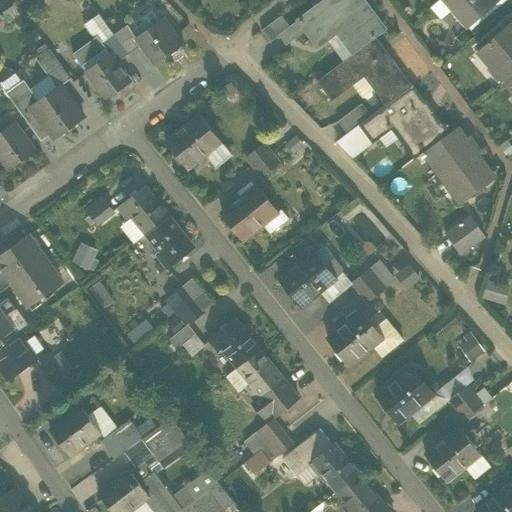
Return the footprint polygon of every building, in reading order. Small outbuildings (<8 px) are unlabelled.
[(337,25),(356,51),(370,41),(376,37),(386,30),(365,2),(354,11),(349,4),(352,1),(351,0),(324,0),(297,20),(305,31),(314,42),(337,25)] [(354,11),(365,2),(363,0),(351,0),(352,1),(349,4),(354,11)] [(445,0),(468,26),(499,0),(445,0)] [(84,24),(94,38),(98,36),(102,42),(114,34),(99,13),(84,24)] [(164,18),(159,22),(168,34),(173,31),(164,18)] [(278,34),(286,45),(305,31),(297,20),(278,34)] [(511,20),(477,50),(503,81),(511,73),(511,20)] [(141,45),(155,65),(183,45),(173,31),(168,34),(159,22),(136,38),(141,45)] [(126,25),(114,34),(128,54),(141,45),(136,38),(126,25)] [(335,33),(352,55),(356,51),(337,25),(314,42),(317,47),(335,33)] [(114,34),(102,42),(110,53),(117,62),(128,54),(114,34)] [(85,71),(110,53),(102,42),(98,36),(94,38),(73,54),(85,71)] [(381,55),(386,52),(376,37),(370,41),(381,55)] [(364,73),(387,103),(412,85),(386,52),(381,55),(370,41),(356,51),(352,55),(317,81),(330,99),(364,73)] [(50,75),(59,86),(61,85),(71,78),(49,49),(37,58),(50,75)] [(117,62),(110,53),(85,71),(106,99),(130,82),(117,62)] [(364,73),(330,99),(331,101),(364,76),(385,105),(387,103),(364,73)] [(511,73),(503,81),(511,90),(511,73)] [(31,89),(36,95),(39,100),(59,86),(50,75),(31,89)] [(6,92),(41,140),(51,133),(54,137),(84,116),(61,85),(59,86),(39,100),(36,102),(32,97),(36,95),(31,89),(24,80),(6,92)] [(441,124),(412,85),(387,103),(385,105),(370,116),(359,124),(373,141),(391,127),(398,137),(402,134),(418,156),(424,152),(448,134),(446,131),(447,125),(441,124)] [(338,121),(347,133),(359,124),(370,116),(361,103),(338,121)] [(0,132),(15,122),(8,112),(0,117),(0,132)] [(166,141),(187,168),(204,154),(221,140),(201,113),(166,141)] [(0,132),(0,156),(10,170),(36,151),(15,122),(0,132)] [(351,157),(373,141),(359,124),(347,133),(336,141),(351,157)] [(457,127),(448,134),(424,152),(439,173),(445,169),(457,184),(450,189),(460,202),(494,177),(457,127)] [(402,134),(398,137),(415,159),(418,156),(402,134)] [(233,154),(221,140),(204,154),(216,168),(233,154)] [(246,156),(254,167),(272,152),(264,142),(246,156)] [(281,164),(272,152),(254,167),(263,179),(281,164)] [(222,212),(243,239),(262,224),(278,211),(256,184),(222,212)] [(133,216),(147,233),(169,216),(145,186),(118,207),(128,219),(133,216)] [(87,210),(98,224),(114,211),(103,198),(87,210)] [(281,208),(278,211),(262,224),(270,234),(289,218),(281,208)] [(446,232),(460,251),(485,233),(471,214),(446,232)] [(147,233),(133,216),(128,219),(120,226),(134,243),(147,233)] [(193,246),(169,216),(147,233),(161,252),(156,256),(166,268),(193,246)] [(13,285),(25,301),(39,291),(42,296),(62,281),(29,236),(0,256),(0,266),(1,268),(13,285)] [(81,243),(72,262),(89,270),(98,251),(81,243)] [(279,279),(300,306),(320,291),(336,278),(322,260),(314,251),(279,279)] [(328,256),(322,260),(336,278),(342,273),(345,270),(335,257),(331,260),(328,256)] [(395,275),(407,288),(420,276),(408,263),(395,275)] [(349,281),(358,293),(379,276),(370,265),(349,281)] [(0,294),(13,285),(1,268),(0,268),(0,294)] [(327,300),(349,281),(342,273),(336,278),(320,291),(327,300)] [(389,288),(379,276),(358,293),(368,305),(389,288)] [(193,299),(203,290),(193,278),(183,286),(193,299)] [(485,279),(481,296),(504,302),(509,285),(485,279)] [(89,289),(103,309),(114,301),(100,281),(89,289)] [(167,299),(177,312),(193,299),(183,286),(167,299)] [(203,290),(193,299),(203,311),(213,303),(203,290)] [(39,291),(25,301),(28,306),(42,296),(39,291)] [(7,298),(0,303),(0,308),(6,317),(16,311),(7,298)] [(203,311),(193,299),(177,312),(187,324),(203,311)] [(0,342),(16,331),(6,317),(0,308),(0,342)] [(325,338),(347,365),(382,337),(361,310),(325,338)] [(165,321),(175,334),(177,331),(187,324),(177,312),(165,321)] [(127,334),(135,345),(155,329),(146,319),(127,334)] [(222,348),(237,366),(259,349),(235,319),(209,339),(218,351),(222,348)] [(203,345),(187,324),(177,331),(175,334),(172,336),(188,357),(203,345)] [(36,360),(16,331),(0,342),(0,368),(8,380),(36,360)] [(457,343),(470,361),(484,350),(471,333),(457,343)] [(259,348),(259,349),(237,366),(236,366),(250,384),(246,387),(256,399),(252,402),(264,417),(275,409),(278,413),(298,397),(259,348)] [(42,367),(56,388),(77,373),(62,353),(42,367)] [(246,387),(250,384),(236,366),(225,375),(239,393),(246,387)] [(377,396),(399,423),(434,395),(412,368),(377,396)] [(56,388),(63,397),(83,383),(77,373),(56,388)] [(449,399),(457,409),(474,395),(466,385),(449,399)] [(474,395),(482,405),(492,398),(484,388),(474,395)] [(482,405),(474,395),(457,409),(465,419),(482,405)] [(101,405),(88,415),(100,432),(105,438),(119,428),(101,405)] [(50,430),(69,455),(100,432),(88,415),(81,406),(50,430)] [(151,417),(133,429),(140,438),(142,439),(158,427),(151,417)] [(142,439),(158,461),(189,440),(172,417),(158,427),(142,439)] [(244,440),(255,453),(260,449),(267,444),(282,432),(283,431),(272,418),(244,440)] [(102,441),(114,458),(140,438),(133,429),(127,422),(119,428),(105,438),(102,441)] [(446,481),(465,466),(480,454),(475,447),(465,435),(459,427),(425,455),(446,481)] [(297,476),(310,465),(308,464),(333,444),(320,428),(283,458),(297,476)] [(465,435),(475,447),(483,441),(473,428),(465,435)] [(282,432),(267,444),(277,458),(293,445),(282,432)] [(142,439),(124,451),(135,466),(143,460),(149,468),(158,461),(142,439)] [(334,442),(333,444),(308,464),(310,465),(318,476),(323,473),(337,490),(358,473),(334,442)] [(271,462),(277,458),(267,444),(260,449),(271,462)] [(490,465),(480,454),(465,466),(474,478),(490,465)] [(135,466),(129,471),(140,484),(153,474),(149,468),(143,460),(135,466)] [(209,468),(197,478),(206,491),(208,490),(219,482),(209,468)] [(111,511),(129,511),(145,500),(149,496),(140,484),(129,471),(98,495),(111,511)] [(389,511),(358,473),(337,490),(351,509),(347,511),(389,511)] [(153,474),(140,484),(149,496),(145,500),(154,511),(176,511),(179,510),(171,498),(153,474)] [(174,496),(182,508),(197,497),(206,491),(197,478),(174,496)] [(208,490),(208,491),(222,509),(233,500),(219,482),(208,490)] [(475,511),(511,511),(511,485),(510,484),(475,511)] [(0,511),(33,511),(16,487),(0,498),(0,511)] [(217,511),(222,509),(208,491),(198,498),(197,497),(182,508),(179,510),(176,511),(217,511)] [(174,496),(171,498),(179,510),(182,508),(174,496)]
